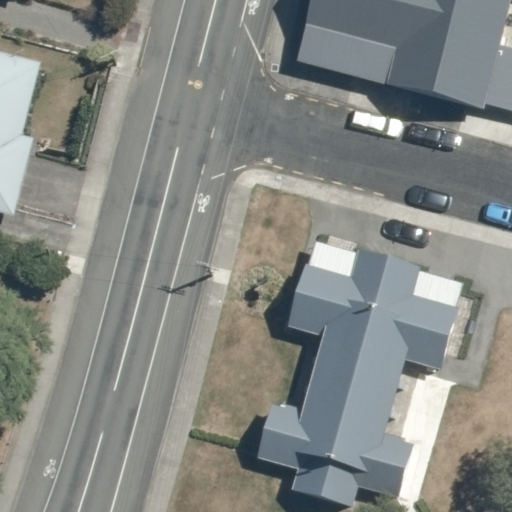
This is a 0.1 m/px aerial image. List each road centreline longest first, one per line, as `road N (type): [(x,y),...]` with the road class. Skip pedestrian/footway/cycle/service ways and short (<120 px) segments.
road 1 (secondary): [(65,511),(182,103)]
road 2 (residential): [(182,103),(511,190)]
